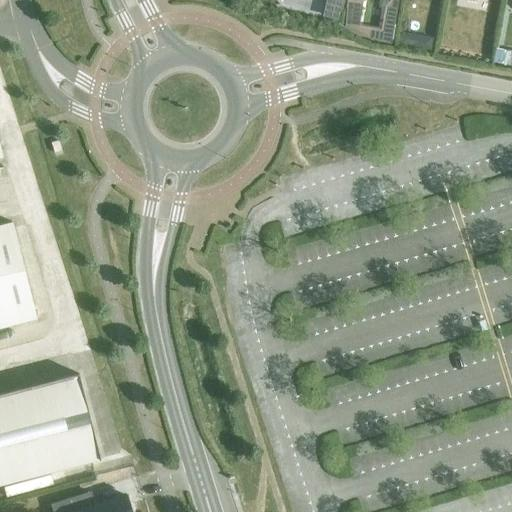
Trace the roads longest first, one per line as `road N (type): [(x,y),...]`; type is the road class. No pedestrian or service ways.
road 1 (secondary): [(208,511),(160,338),(153,278),(172,160)]
road 2 (residential): [(511,95),(343,67),(234,95)]
road 3 (secondary): [(159,61),(138,82),(130,111),(147,148),(172,160)]
